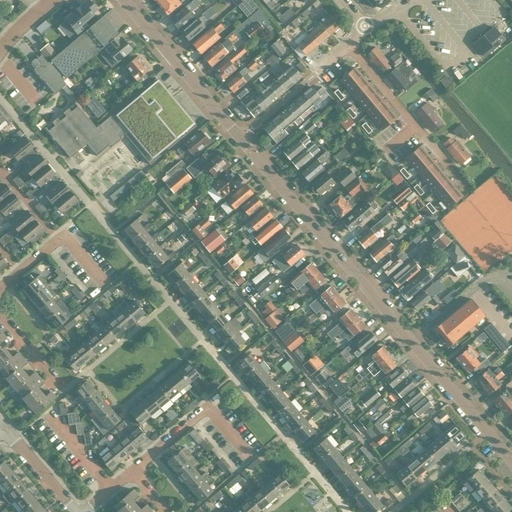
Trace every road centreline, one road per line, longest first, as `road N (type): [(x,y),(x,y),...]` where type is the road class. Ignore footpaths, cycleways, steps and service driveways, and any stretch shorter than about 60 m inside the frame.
road 1 (tertiary): [(511,461),(121,0)]
road 2 (residential): [(466,189),(348,45)]
road 3 (residential): [(133,471),(208,407),(252,459)]
